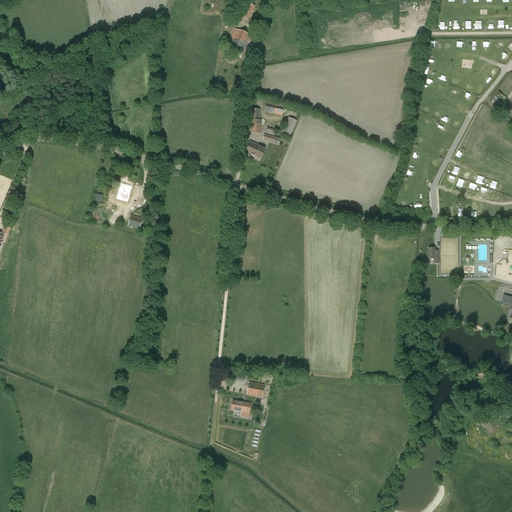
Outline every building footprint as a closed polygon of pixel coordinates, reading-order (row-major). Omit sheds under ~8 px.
[(255,6),(247,2),(239,16),(247,20),(255,6)] [(261,15),(259,27),(264,29),(267,17),(261,15)] [(247,41),(250,43),(253,37),(238,29),(233,40),(232,40),(228,47),(242,54),(247,45),(246,44),(247,41)] [(264,112),(282,116),(284,104),(266,101),(264,112)] [(250,109),(249,133),(261,134),(262,120),(260,120),(260,109),(250,109)] [(297,121),(288,117),(281,136),(289,139),(297,121)] [(264,133),(263,140),(279,145),(281,138),(264,133)] [(502,151),(505,144),(499,141),(496,149),(502,151)] [(250,142),(245,152),(260,159),(265,149),(250,142)] [(496,157),(499,151),(494,149),(495,148),(490,146),(487,153),(496,157)] [(456,151),(451,168),(454,169),(460,153),(456,151)] [(511,157),(508,155),(503,163),(508,166),(511,161),(511,162),(511,157)] [(485,171),(490,162),(483,158),(478,168),(485,171)] [(491,175),(495,166),(489,164),(486,173),(491,175)] [(497,171),(494,170),(492,176),(501,178),(503,168),(498,167),(497,171)] [(133,184),(121,181),(116,198),(128,201),(133,184)] [(486,217),(494,217),(494,208),(486,208),(486,217)] [(139,230),(139,231),(145,232),(146,228),(140,226),(142,218),(130,215),(128,226),(139,230)] [(429,259),(434,259),(434,260),(439,260),(439,250),(435,250),(435,248),(428,249),(429,259)] [(511,307),(511,309),(511,297),(504,295),(501,304),(511,307)] [(264,385),(248,382),(246,395),(262,397),(264,385)] [(241,412),(241,415),(249,417),(251,404),(233,400),(231,410),(241,412)]
